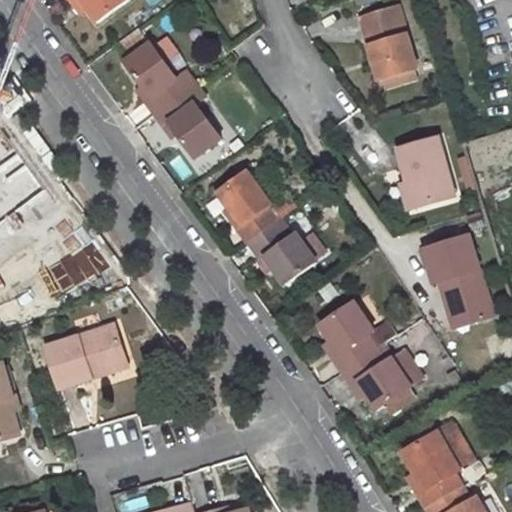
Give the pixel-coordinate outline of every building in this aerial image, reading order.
[(80,0),(72,0),(78,8),(84,4),(80,0)] [(80,0),(84,4),(94,18),(118,0),(80,0)] [(398,5),(360,17),(379,79),(417,68),(398,5)] [(132,41),(143,34),(136,23),(125,31),(132,41)] [(132,41),(125,31),(114,39),(121,50),(132,41)] [(148,92),(143,97),(153,110),(185,87),(175,73),(149,39),(123,58),(141,82),(148,92)] [(184,66),(175,73),(185,87),(194,80),(184,66)] [(194,80),(185,87),(194,99),(203,92),(194,80)] [(141,82),(135,86),(143,97),(148,92),(141,82)] [(435,83),(410,89),(415,103),(439,96),(435,83)] [(185,87),(153,110),(161,122),(167,118),(177,131),(193,154),(219,135),(194,99),(185,87)] [(167,118),(161,122),(170,135),(177,131),(167,118)] [(438,133),(396,144),(413,204),(454,192),(438,133)] [(246,170),(218,190),(230,207),(242,223),(238,226),(248,240),(276,219),(267,206),(271,203),(246,170)] [(230,207),(226,209),(238,226),(242,223),(230,207)] [(280,216),(276,219),(288,235),(292,232),(280,216)] [(276,219),(248,240),(260,256),(265,253),(274,265),(286,282),(318,259),(296,229),(292,232),(288,235),(276,219)] [(468,229),(421,244),(432,279),(443,277),(452,309),(467,305),(471,320),(493,313),(468,229)] [(265,253),(260,256),(269,268),(274,265),(265,253)] [(443,277),(437,279),(451,326),(471,320),(467,305),(452,309),(443,277)] [(353,297),(318,321),(327,336),(337,349),(332,353),(341,368),(375,344),(366,330),(373,326),(353,297)] [(91,370),(126,359),(115,322),(45,345),(59,388),(93,376),(91,370)] [(327,336),(322,339),(332,353),(337,349),(327,336)] [(390,352),(382,340),(375,344),(383,356),(390,352)] [(375,344),(341,368),(350,381),(356,377),(365,390),(374,405),(382,399),(410,381),(422,373),(403,345),(391,353),(390,352),(383,356),(375,344)] [(93,376),(128,365),(126,359),(91,370),(93,376)] [(5,363),(0,364),(0,441),(21,435),(14,410),(8,411),(5,400),(14,397),(5,363)] [(356,377),(350,381),(359,394),(365,390),(356,377)] [(410,381),(382,399),(387,407),(415,389),(410,381)] [(14,397),(5,400),(8,411),(14,410),(21,408),(18,396),(14,397)] [(464,485),(456,471),(462,467),(440,429),(403,451),(415,473),(423,486),(417,490),(426,506),(464,485)] [(415,473),(409,476),(417,490),(423,486),(415,473)] [(464,485),(426,506),(428,511),(486,511),(477,495),(472,499),(464,485)] [(193,511),(191,502),(158,511),(193,511)]
